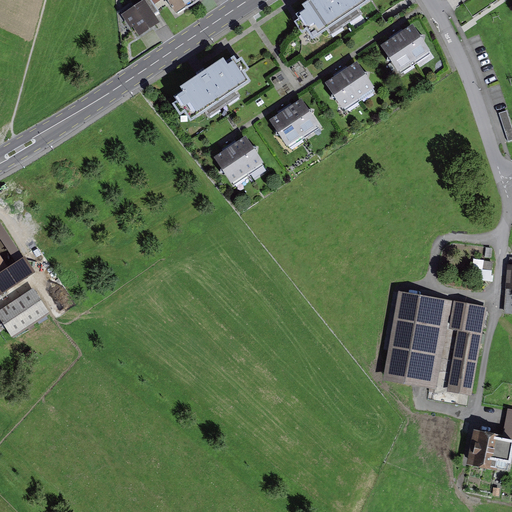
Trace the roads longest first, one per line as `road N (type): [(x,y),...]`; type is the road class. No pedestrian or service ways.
road 1 (secondary): [(0,160),(248,0)]
road 2 (residential): [(430,0),(464,64),(506,179)]
